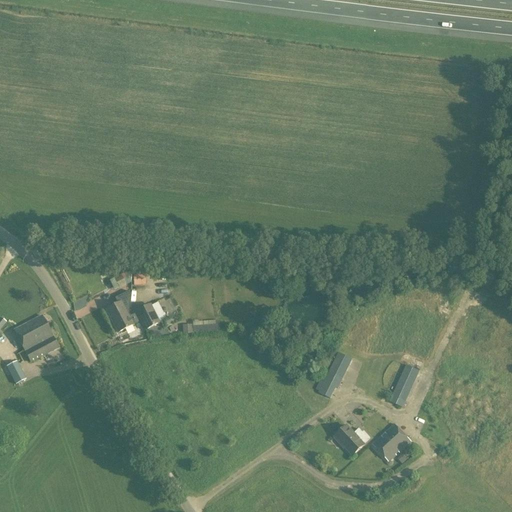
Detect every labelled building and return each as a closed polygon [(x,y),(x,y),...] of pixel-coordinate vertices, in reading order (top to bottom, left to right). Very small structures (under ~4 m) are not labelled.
[(113,279),(119,289),(125,286),(125,285),(131,282),(127,273),(121,276),(120,275),(113,279)] [(120,303),(106,310),(118,334),(132,326),(120,303)] [(150,306),(136,313),(145,332),(160,325),(150,306)] [(30,363),(58,348),(41,317),(14,331),(30,363)] [(259,327),(268,334),(273,327),(264,320),(259,327)] [(219,327),(200,328),(200,326),(192,326),(182,326),(182,334),(192,334),(192,335),(200,334),(220,332),(219,327)] [(316,391),(319,393),(319,394),(330,400),(336,388),(338,389),(352,360),(338,354),(327,377),(323,375),(316,391)] [(16,362),(7,367),(12,379),(22,374),(16,362)] [(406,366),(389,403),(403,409),(420,371),(413,369),(406,366)] [(411,443),(394,425),(373,445),(389,463),(411,443)] [(359,429),(353,435),(347,427),(334,439),(352,457),(364,446),(364,445),(368,441),(370,439),(364,432),(362,433),(361,431),(359,429)]
